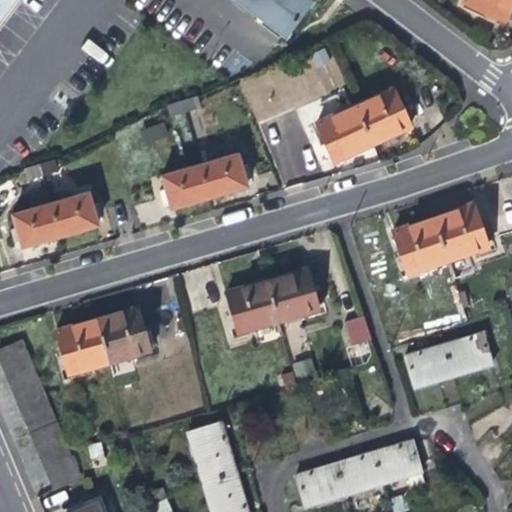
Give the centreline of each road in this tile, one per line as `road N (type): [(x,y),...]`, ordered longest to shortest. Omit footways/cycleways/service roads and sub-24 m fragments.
road 1 (residential): [(0,300),(511,149)]
road 2 (residential): [(382,0),(511,92)]
